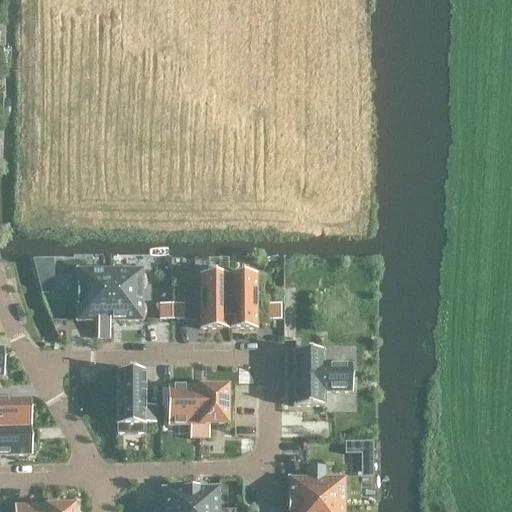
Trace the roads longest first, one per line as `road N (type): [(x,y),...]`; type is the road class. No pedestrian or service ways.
road 1 (residential): [(100,477),(254,466),(267,448),(261,368),(240,358),(33,363)]
road 2 (residential): [(33,363),(100,477)]
